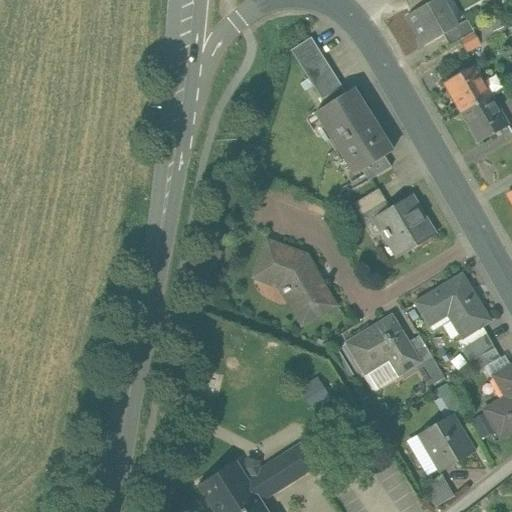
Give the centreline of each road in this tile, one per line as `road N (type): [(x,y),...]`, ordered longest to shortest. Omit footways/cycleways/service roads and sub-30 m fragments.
road 1 (residential): [(115,511),(183,98)]
road 2 (tertiary): [(511,288),(351,17)]
road 3 (residential): [(183,98),(224,32),(270,0)]
